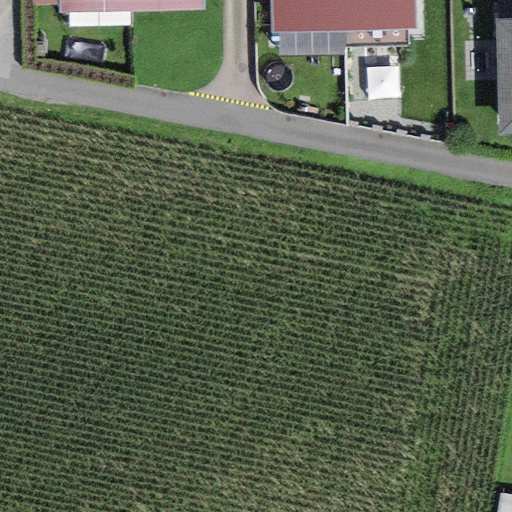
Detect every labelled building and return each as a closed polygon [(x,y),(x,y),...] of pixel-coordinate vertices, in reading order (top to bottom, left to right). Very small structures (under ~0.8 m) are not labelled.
[(131,12),(130,0),(59,0),(60,14),(131,12)] [(201,0),(130,0),(131,12),(202,10),(201,0)] [(343,31),(341,0),(270,0),(272,32),(343,31)] [(413,0),(341,0),(343,31),(414,29),(413,0)] [(511,20),(496,21),(499,135),(511,135),(511,20)]
